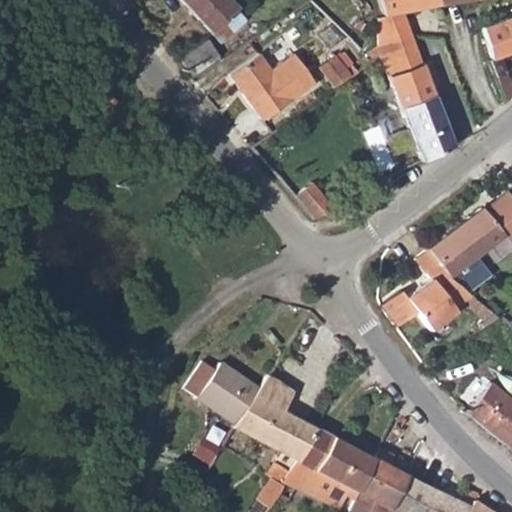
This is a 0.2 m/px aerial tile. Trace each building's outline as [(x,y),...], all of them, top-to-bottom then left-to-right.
[(245,17),(229,0),(181,0),(180,1),(181,1),(220,42),(245,17)] [(377,0),(382,14),(374,18),(375,32),(375,46),(409,34),(401,13),(439,6),(438,0),(377,0)] [(511,13),(503,16),(478,26),(485,52),(488,60),(511,49),(511,13)] [(451,145),(409,34),(375,46),(366,52),(370,58),(373,61),(375,59),(379,57),(419,162),(451,145)] [(217,54),(204,38),(179,56),(191,73),(217,54)] [(258,51),(228,72),(239,87),(242,84),(245,88),(241,90),(262,118),(314,81),(292,51),(270,67),(258,51)] [(319,65),(333,85),(349,74),(345,69),(334,54),(319,65)] [(352,64),(345,69),(349,74),(355,69),(352,64)] [(109,94),(102,86),(90,96),(97,104),(109,94)] [(115,101),(109,94),(97,104),(104,111),(115,101)] [(317,175),(295,192),(316,218),(337,201),(317,175)] [(371,201),(387,191),(382,184),(367,194),(371,201)] [(480,205),(425,247),(445,271),(448,275),(468,292),(489,275),(473,255),(501,233),(507,241),(511,236),(511,198),(505,190),(482,208),(480,205)] [(448,275),(445,271),(431,281),(429,278),(403,297),(398,291),(378,305),(396,326),(415,313),(427,329),(453,311),(451,308),(470,294),(468,292),(448,275)] [(195,395),(235,421),(258,386),(218,359),(212,368),(200,360),(182,387),(195,395)] [(292,389),(267,374),(258,386),(235,421),(231,427),(275,449),(294,459),(313,425),(282,407),(292,389)] [(464,411),(511,449),(511,399),(488,380),(464,411)] [(345,486),(354,491),(372,457),(313,425),(294,459),(281,483),(276,493),(286,497),(291,487),(334,508),(345,486)] [(191,450),(209,460),(218,446),(200,436),(191,450)] [(392,455),(377,447),(372,457),(354,491),(345,509),(350,511),(385,511),(387,507),(403,473),(388,466),(392,455)] [(262,473),(268,475),(281,483),(294,459),(275,449),(262,473)] [(459,501),(406,475),(403,473),(387,507),(396,511),(463,511),(471,498),(476,491),(465,485),(459,501)] [(253,496),(266,507),(271,500),(276,493),(281,483),(268,475),(253,496)] [(334,508),(343,511),(345,509),(354,491),(345,486),(334,508)] [(493,511),(471,498),(463,511),(493,511)] [(273,511),(279,505),(271,500),(266,507),(262,511),(273,511)]
